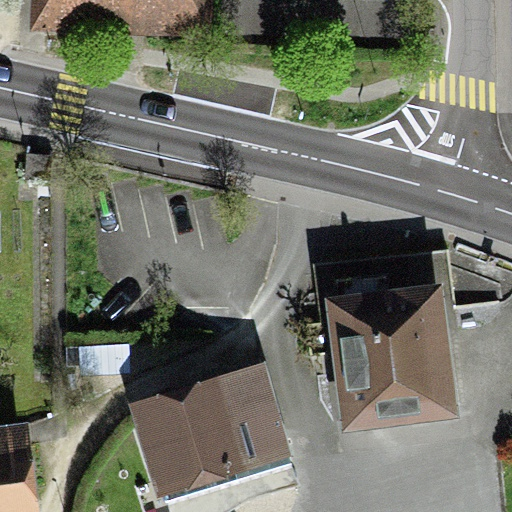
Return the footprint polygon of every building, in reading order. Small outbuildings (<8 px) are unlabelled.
[(194,11),(194,0),(47,0),(48,6),(194,11)] [(50,155),(26,154),(25,179),(49,181),(50,155)] [(448,248),(319,264),(322,291),(317,292),(324,352),(342,350),(351,419),(447,407),(435,309),(455,306),(448,248)] [(219,384),(138,408),(169,511),(227,511),(242,503),(231,465),(287,447),(262,364),(217,378),(219,384)] [(0,511),(20,511),(12,445),(0,446),(0,511)]
